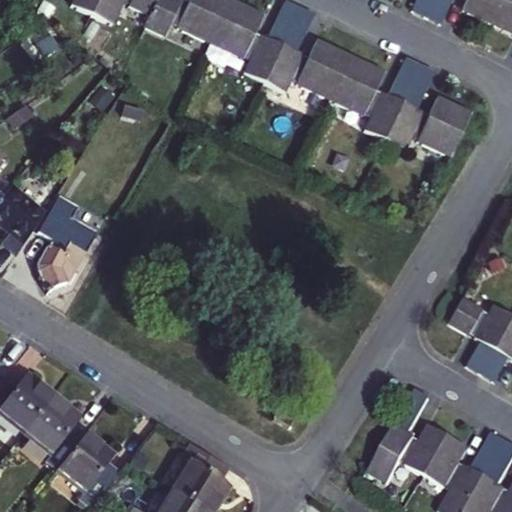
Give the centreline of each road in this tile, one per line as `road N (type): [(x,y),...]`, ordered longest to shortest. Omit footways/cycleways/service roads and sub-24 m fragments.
road 1 (residential): [(0,300),(297,485)]
road 2 (residential): [(383,342),(511,124)]
road 3 (residential): [(329,0),(511,91)]
road 4 (residential): [(297,485),(383,342)]
road 5 (residential): [(383,342),(511,416)]
